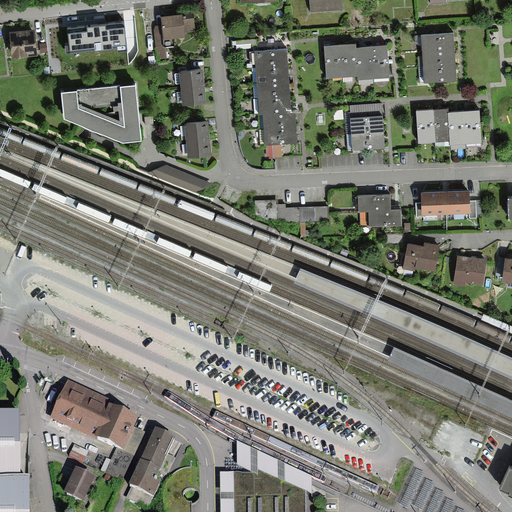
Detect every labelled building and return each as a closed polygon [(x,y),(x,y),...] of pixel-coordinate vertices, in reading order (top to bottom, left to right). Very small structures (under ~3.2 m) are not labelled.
[(339,0),(308,0),(309,12),(340,11),(339,0)] [(183,12),(164,14),(164,23),(166,36),(185,35),(184,30),(195,29),(194,16),(184,17),(183,12)] [(94,24),(89,24),(91,46),(134,41),(131,17),(93,21),(94,24)] [(166,36),(164,23),(154,24),(155,37),(166,36)] [(36,27),(10,29),(13,56),(39,53),(36,27)] [(420,36),(421,52),(453,50),(452,34),(420,36)] [(168,57),(166,36),(155,37),(157,58),(168,57)] [(338,45),(340,76),(354,75),(353,47),(352,44),(338,45)] [(322,46),(324,77),(340,76),(338,45),(322,46)] [(369,46),(371,78),(387,77),(385,45),(369,46)] [(353,47),(354,75),(355,79),(371,78),(369,46),(353,47)] [(253,52),(254,66),(286,64),(285,50),(253,52)] [(421,52),(422,66),(453,64),(453,50),(421,52)] [(254,66),(255,82),(287,80),(286,64),(254,66)] [(454,79),(453,64),(422,66),(423,81),(454,79)] [(203,67),(180,68),(181,86),(205,84),(203,67)] [(255,82),(256,97),(288,95),(287,80),(255,82)] [(62,90),(65,116),(123,140),(142,137),(137,83),(62,90)] [(206,101),(205,84),(181,86),(183,103),(206,101)] [(257,113),(260,112),(289,111),(288,95),(256,97),(257,113)] [(431,109),(433,141),(447,140),(446,111),(445,108),(431,109)] [(414,110),(416,142),(433,141),(431,109),(414,110)] [(462,110),(464,143),(480,142),(478,109),(462,110)] [(261,128),(294,126),(293,110),(289,111),(260,112),(261,128)] [(446,111),(447,140),(448,144),(464,143),(462,110),(446,111)] [(348,117),(349,133),(381,131),(380,115),(348,117)] [(209,119),(185,120),(187,138),(210,136),(209,119)] [(262,144),(295,142),(294,126),(261,128),(262,144)] [(350,149),(382,147),(381,131),(349,133),(350,149)] [(211,153),(210,136),(187,138),(188,154),(211,153)] [(164,164),(147,172),(194,192),(210,184),(164,164)] [(467,190),(443,191),(444,213),(468,212),(467,201),(467,190)] [(443,191),(420,192),(420,202),(421,214),(444,213),(443,191)] [(357,210),(367,210),(389,209),(389,195),(356,195),(357,210)] [(255,215),(265,219),(285,218),(285,222),(328,221),(327,206),(284,207),(284,204),(277,204),(276,199),(254,200),(255,215)] [(389,209),(367,210),(367,224),(399,223),(399,209),(389,209)] [(422,246),(405,243),(402,266),(434,270),(437,244),(422,242),(422,246)] [(455,256),(452,286),(463,287),(464,282),(481,284),(484,259),(455,256)] [(511,283),(511,258),(503,258),(501,282),(511,283)] [(299,265),(293,279),(486,365),(511,377),(511,355),(454,329),(299,265)] [(511,327),(482,315),(479,322),(511,336),(511,327)] [(511,414),(511,399),(393,345),(387,358),(511,414)] [(62,384),(46,418),(114,449),(118,452),(120,448),(134,417),(62,384)] [(0,511),(24,511),(25,483),(17,483),(17,416),(0,415),(0,511)] [(170,441),(153,433),(126,490),(149,501),(157,484),(151,481),(170,441)] [(215,511),(300,511),(300,500),(307,504),(306,483),(232,447),(233,472),(248,478),(215,478),(215,511)] [(133,454),(120,448),(118,452),(114,449),(103,474),(121,483),(133,454)] [(511,453),(497,487),(506,491),(505,493),(511,496),(511,453)] [(182,495),(184,489),(189,487),(189,467),(179,469),(169,475),(164,485),(163,497),(164,508),(167,511),(190,511),(190,507),(183,502),(182,495)] [(71,472),(59,497),(79,507),(91,481),(71,472)]
